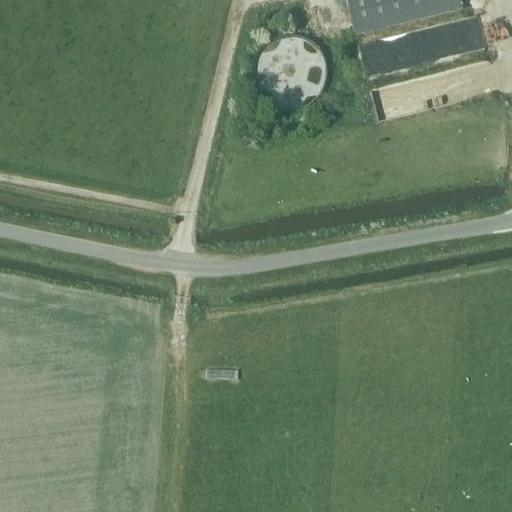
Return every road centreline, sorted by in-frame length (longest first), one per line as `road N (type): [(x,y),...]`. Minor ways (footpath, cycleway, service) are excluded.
road 1 (unclassified): [(0,230),(205,269),(511,221)]
road 2 (track): [(177,267),(240,0)]
road 3 (track): [(186,213),(0,178)]
